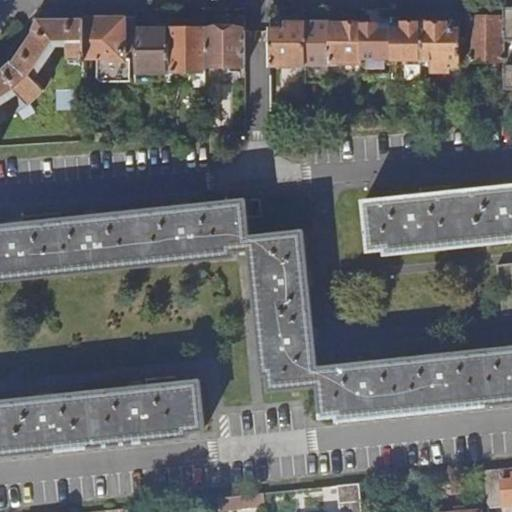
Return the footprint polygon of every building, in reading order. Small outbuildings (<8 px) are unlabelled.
[(39,8),(39,19),(85,19),(85,9),(39,8)] [(111,18),(85,19),(85,68),(90,68),(91,57),(97,57),(96,79),(100,83),(130,83),(130,59),(125,58),(125,44),(135,44),(135,29),(135,18),(111,18)] [(506,41),(506,18),(470,18),(471,38),(461,38),(461,43),(461,61),(506,61),(506,41)] [(0,98),(14,89),(19,95),(11,100),(18,111),(29,103),(38,94),(44,88),(51,79),(40,72),(34,79),(30,74),(55,40),(70,40),(69,61),(71,61),(70,76),(85,76),(85,68),(85,19),(39,19),(38,19),(33,31),(34,32),(14,61),(11,61),(1,71),(2,72),(0,73),(0,98)] [(305,63),(305,23),(288,23),(288,28),(270,29),(270,65),(305,65),(305,63)] [(329,63),(330,23),(305,23),(305,63),(305,65),(305,83),(329,83),(329,63)] [(361,59),(362,23),(330,23),(329,63),(361,63),(361,59)] [(391,58),(392,23),(362,23),(361,59),(391,58)] [(422,58),(422,23),(392,23),(391,58),(422,58)] [(449,66),(461,66),(461,61),(461,43),(461,38),(461,30),(455,30),(455,23),(422,23),(422,58),(422,71),(449,71),(449,66)] [(135,29),(135,44),(135,73),(205,72),(205,67),(205,29),(135,29)] [(245,29),(205,29),(205,67),(245,67),(245,29)] [(341,126),(351,126),(350,114),(341,115),(341,126)] [(511,186),(365,201),(370,250),(386,248),(386,253),(511,240),(511,186)] [(0,278),(235,255),(235,250),(251,249),(264,374),(270,374),(272,388),(320,384),(324,416),(339,414),(340,419),(511,401),(511,347),(318,367),(303,231),(249,236),(245,200),(0,225),(0,278)] [(501,314),(511,313),(511,264),(497,265),(501,314)] [(0,454),(190,434),(189,429),(205,428),(199,380),(0,400),(0,454)] [(511,467),(484,470),(488,509),(505,507),(504,498),(511,497),(511,467)] [(338,486),(309,489),(312,510),(340,508),(340,502),(338,486)] [(219,509),(265,504),(264,493),(218,498),(219,509)] [(340,511),(357,511),(357,502),(340,502),(340,508),(340,511)]
